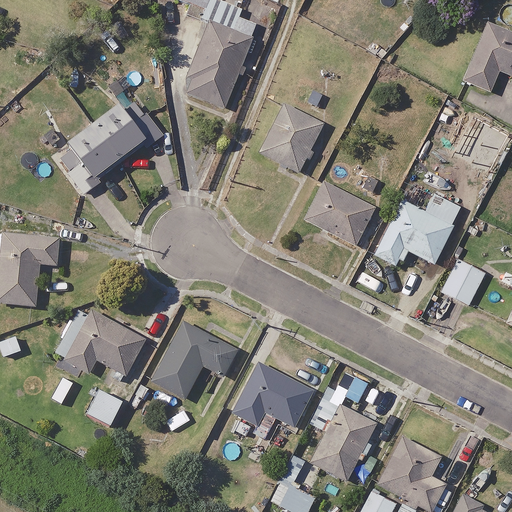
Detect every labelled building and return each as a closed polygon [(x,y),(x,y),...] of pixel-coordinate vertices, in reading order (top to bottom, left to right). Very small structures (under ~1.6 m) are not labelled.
[(185,0),(191,2),(187,14),(209,22),(184,91),(225,106),(256,21),(238,15),(241,5),(227,0),(185,0)] [(511,30),(485,20),(461,79),(490,91),(498,70),(511,75),(511,30)] [(57,104),(50,87),(32,94),(39,111),(57,104)] [(160,135),(136,100),(123,109),(118,102),(66,139),(73,148),(60,158),(84,192),(98,182),(92,173),(141,138),(146,145),(160,135)] [(323,121),(285,102),(259,152),(298,171),(323,121)] [(375,205),(324,178),(303,218),(355,244),(375,205)] [(430,197),(405,185),(373,253),(397,265),(404,248),(433,262),(460,206),(432,193),(430,197)] [(58,233),(0,228),(0,300),(35,303),(39,262),(56,263),(58,233)] [(484,271),(458,258),(442,291),(468,304),(484,271)] [(144,336),(77,302),(52,352),(89,370),(95,357),(117,368),(114,376),(122,380),(144,336)] [(236,346),(182,320),(152,381),(185,397),(202,363),(223,374),(236,346)] [(23,358),(16,333),(0,337),(0,347),(5,363),(23,358)] [(312,388),(257,360),(232,411),(257,423),(263,410),(294,425),(312,388)] [(121,398),(97,386),(85,410),(110,422),(121,398)] [(23,396),(7,390),(1,403),(18,410),(23,396)] [(310,460),(335,472),(323,496),(350,510),(359,492),(352,488),(354,485),(345,480),(348,473),(375,421),(339,403),(310,460)] [(440,453),(396,431),(372,479),(430,509),(445,481),(429,473),(440,453)] [(390,511),(396,501),(372,488),(359,511),(390,511)] [(488,511),(459,496),(450,511),(488,511)] [(415,511),(416,511),(402,503),(397,511),(415,511)]
